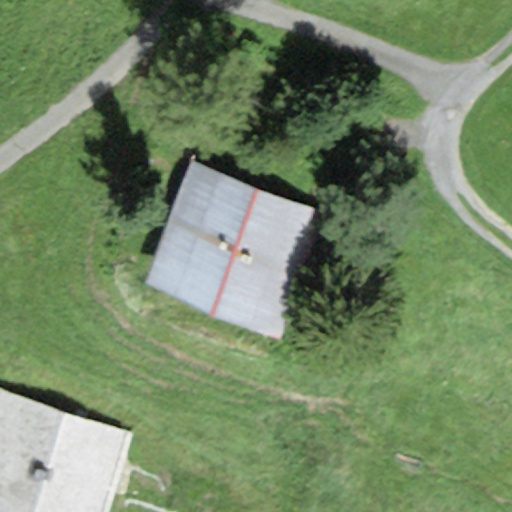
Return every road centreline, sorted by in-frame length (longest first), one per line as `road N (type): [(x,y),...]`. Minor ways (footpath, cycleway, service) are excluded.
road 1 (track): [(511,247),(463,203),(447,168),(445,135),(463,96),(511,45)]
road 2 (track): [(188,0),(104,80),(0,158)]
road 3 (track): [(463,96),(386,47),(240,0)]
